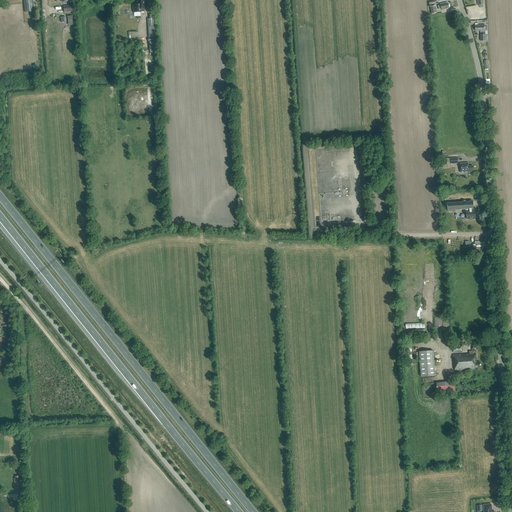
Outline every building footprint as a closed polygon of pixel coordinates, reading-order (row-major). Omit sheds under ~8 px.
[(33,3),(32,0),(23,0),(25,13),(36,12),(35,3),(33,3)] [(140,13),(144,12),(144,9),(145,9),(144,0),(137,0),(138,5),(137,5),(133,5),(133,13),(140,13)] [(481,41),(485,41),(485,25),(478,25),(478,26),(475,26),(475,31),(480,31),(480,32),(481,32),(481,35),(480,35),(481,41)] [(468,166),(468,163),(459,163),(460,173),(472,172),(471,171),(474,171),(473,166),(468,166)] [(466,210),(474,210),(473,202),(466,202),(466,200),(463,201),(463,202),(447,203),(448,211),(466,209),(466,210)] [(474,210),(466,210),(467,219),(476,219),(475,210),(474,210)] [(412,364),(411,346),(403,346),(404,365),(412,364)] [(481,368),(480,363),(476,363),(476,354),(473,354),(473,352),(475,352),(475,349),(474,349),(474,348),(472,348),(472,349),(472,351),(469,352),(469,354),(453,355),(454,372),(474,370),(474,369),(481,368)] [(435,376),(433,351),(419,351),(419,352),(420,360),(420,377),(435,376)] [(455,394),(454,381),(436,383),(438,396),(455,394)]
